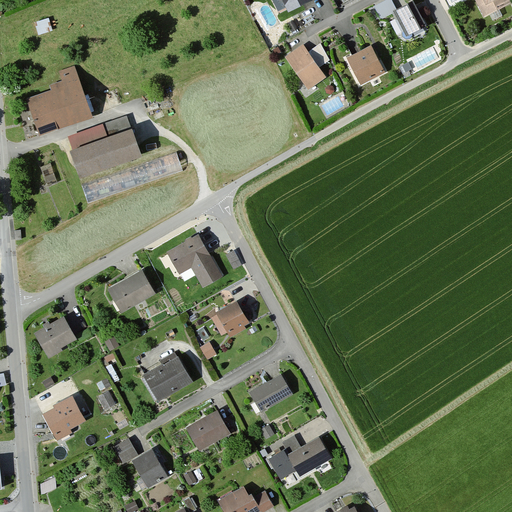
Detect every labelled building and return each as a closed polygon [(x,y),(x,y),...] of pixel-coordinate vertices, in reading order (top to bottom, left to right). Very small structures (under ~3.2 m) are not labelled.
[(286,0),(274,0),(281,9),(289,3),(286,0)] [(287,0),(293,11),(313,0),(287,0)] [(381,0),(375,3),(381,17),(396,10),(392,0),(381,0)] [(511,0),(476,0),(484,16),(511,3),(511,0)] [(413,2),(396,10),(409,38),(426,29),(413,2)] [(49,17),(36,19),(38,30),(51,28),(49,17)] [(307,43),(289,55),(311,87),(329,75),(307,43)] [(372,45),(348,56),(360,83),(384,72),(372,45)] [(77,63),(57,69),(61,82),(49,86),(52,96),(23,105),(26,112),(33,109),(38,127),(91,111),(77,63)] [(132,128),(70,149),(80,177),(142,156),(132,128)] [(88,198),(185,170),(179,152),(82,179),(88,198)] [(49,162),(42,165),(48,178),(56,175),(49,162)] [(203,233),(170,250),(181,272),(191,266),(202,287),(225,276),(203,233)] [(147,267),(112,286),(125,309),(160,291),(147,267)] [(241,298),(215,312),(228,336),(254,322),(241,298)] [(68,314),(37,330),(50,353),(80,338),(68,314)] [(201,344),(208,357),(217,352),(211,339),(201,344)] [(184,353),(147,371),(161,399),(198,381),(184,353)] [(284,371),(252,387),(262,408),(295,392),(284,371)] [(109,388),(99,393),(106,407),(117,402),(109,388)] [(79,394),(44,410),(58,442),(78,433),(75,428),(91,421),(79,394)] [(221,407),(188,424),(201,448),(234,432),(221,407)] [(296,432),(284,439),(289,450),(302,443),(296,432)] [(286,446),(271,454),(288,483),(334,456),(321,434),(290,452),(286,446)] [(133,437),(116,445),(124,462),(134,457),(148,485),(170,475),(154,443),(139,450),(133,437)] [(53,472),(39,478),(44,491),(58,486),(53,472)] [(249,481),(220,497),(228,511),(263,511),(277,505),(268,488),(257,494),(249,481)]
